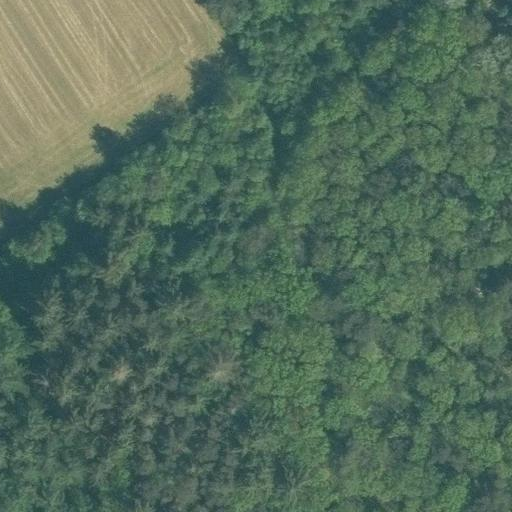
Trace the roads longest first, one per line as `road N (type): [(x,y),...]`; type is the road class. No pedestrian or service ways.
road 1 (track): [(234,73),(278,118),(280,194),(488,511)]
road 2 (track): [(280,194),(116,328),(58,407)]
road 3 (track): [(278,118),(299,111),(439,0)]
